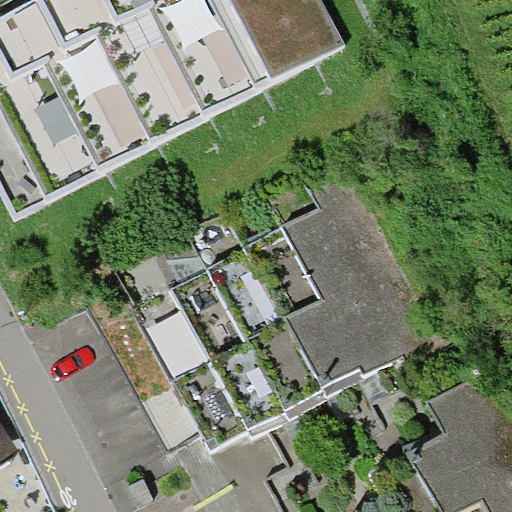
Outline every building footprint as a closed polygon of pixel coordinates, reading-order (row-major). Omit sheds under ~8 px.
[(47,0),(0,25),(0,185),(19,221),(344,44),(320,0),(47,0)] [(444,335),(343,155),(117,273),(136,310),(201,437),(209,452),(245,434),(251,443),(287,423),(324,402),(357,383),(406,356),(444,335)] [(167,454),(201,437),(136,310),(102,328),(167,454)] [(511,511),(511,363),(511,362),(433,406),(450,437),(373,480),(385,502),(367,511),(511,511)] [(0,466),(19,455),(0,423),(0,466)]
